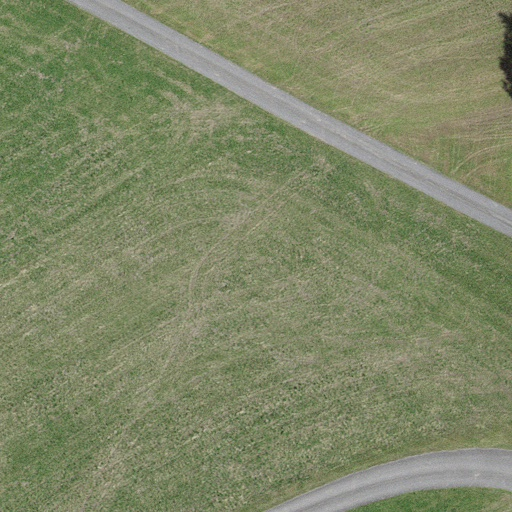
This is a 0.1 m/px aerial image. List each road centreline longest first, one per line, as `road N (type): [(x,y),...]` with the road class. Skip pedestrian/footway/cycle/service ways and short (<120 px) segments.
road 1 (residential): [(511,225),(88,0)]
road 2 (residential): [(305,511),(384,481),(443,470),(511,473)]
